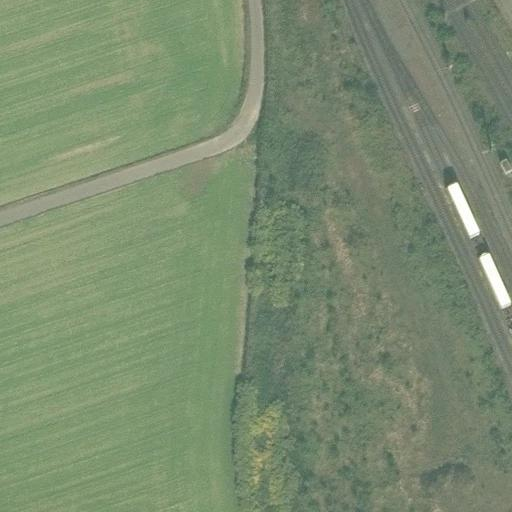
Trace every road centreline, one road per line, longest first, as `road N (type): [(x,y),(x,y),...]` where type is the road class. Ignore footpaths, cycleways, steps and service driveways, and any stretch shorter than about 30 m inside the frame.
road 1 (track): [(454,511),(431,439),(437,365),(342,145),(318,116),(255,77)]
road 2 (track): [(0,222),(243,131),(256,103),(255,77)]
